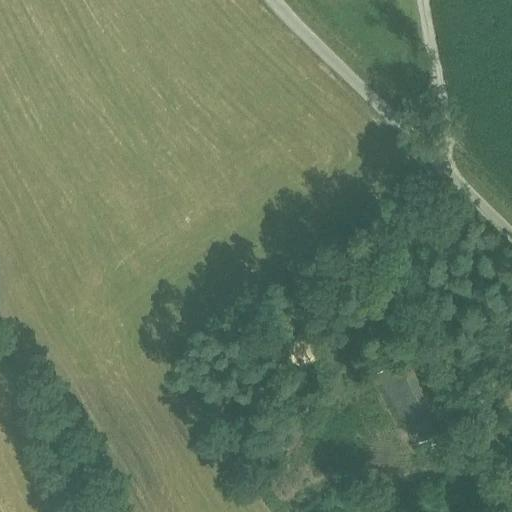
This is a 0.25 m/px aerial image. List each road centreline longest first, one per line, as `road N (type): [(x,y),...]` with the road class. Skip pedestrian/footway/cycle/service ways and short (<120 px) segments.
road 1 (track): [(503,511),(391,262),(401,212),(438,160)]
road 2 (unclassified): [(511,234),(265,0)]
road 3 (track): [(422,0),(440,101),(438,160)]
